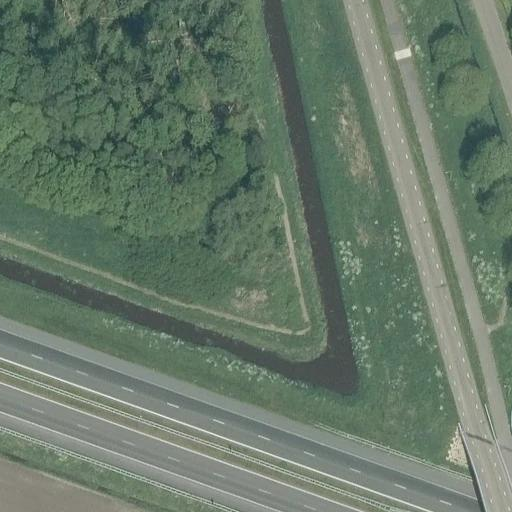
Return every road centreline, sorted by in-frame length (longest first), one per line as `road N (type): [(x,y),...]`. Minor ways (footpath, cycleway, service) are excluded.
road 1 (unclassified): [(497,511),(355,0)]
road 2 (motorway): [(469,511),(0,345)]
road 3 (motorway): [(0,397),(319,511)]
